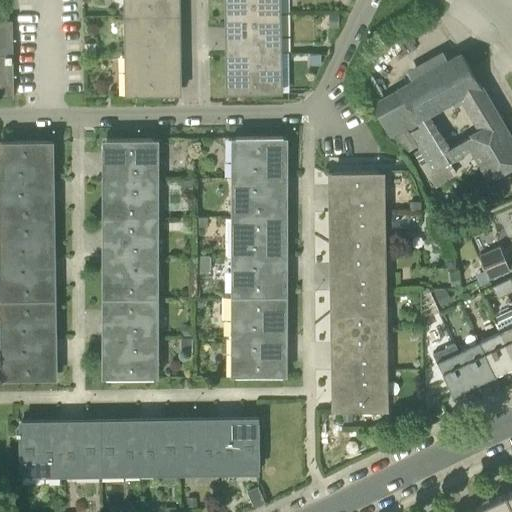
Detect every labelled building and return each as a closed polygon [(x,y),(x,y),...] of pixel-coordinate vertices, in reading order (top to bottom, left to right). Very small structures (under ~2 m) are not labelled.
[(129,0),(129,14),(176,14),(175,0),(129,0)] [(184,0),(183,0),(185,60),(199,60),(198,12),(185,12),(184,0)] [(228,0),(229,13),(276,13),(275,0),(228,0)] [(276,13),(229,13),(230,92),(277,92),(276,13)] [(339,13),(329,13),(329,28),(339,28),(339,13)] [(176,14),(129,14),(131,93),(177,93),(176,14)] [(0,96),(13,96),(12,19),(0,19),(0,96)] [(391,139),(408,129),(433,171),(471,147),(489,178),(511,164),(511,139),(462,54),(459,53),(398,88),(399,89),(371,104),(391,139)] [(322,60),(312,55),(308,64),(317,69),(322,60)] [(236,216),(282,216),(282,136),(236,136),(236,216)] [(106,218),(153,218),(153,138),(106,138),(106,218)] [(3,220),(49,220),(48,139),(2,140),(3,220)] [(334,252),(380,251),(379,171),(333,171),(334,252)] [(192,193),(192,179),(182,180),(182,194),(192,193)] [(420,201),(409,201),(409,210),(420,210),(420,201)] [(282,216),(236,216),(236,295),(282,295),(282,216)] [(206,217),(195,217),(195,227),(206,227),(206,217)] [(153,298),(153,218),(106,218),(107,298),(153,298)] [(49,220),(3,220),(4,300),(50,300),(49,220)] [(484,270),(487,279),(509,270),(499,246),(477,254),(484,270)] [(381,330),(380,251),(334,252),(335,331),(381,330)] [(445,254),(446,268),(456,267),(454,253),(445,254)] [(210,256),(196,256),(196,271),(209,271),(210,256)] [(458,271),(449,272),(450,286),(459,285),(458,271)] [(501,283),(506,293),(511,289),(511,283),(509,278),(501,283)] [(498,297),(506,293),(501,283),(492,287),(498,297)] [(450,300),(445,288),(434,292),(440,305),(450,300)] [(282,295),(236,295),(236,376),(282,376),(282,295)] [(205,297),(195,297),(195,307),(201,307),(205,303),(205,297)] [(153,298),(107,298),(107,378),(153,378),(153,298)] [(50,300),(4,300),(5,380),(51,379),(50,300)] [(511,315),(496,323),(500,331),(511,356),(511,315)] [(180,328),(180,336),(191,336),(191,324),(184,324),(180,328)] [(381,330),(335,331),(337,410),(383,410),(381,330)] [(511,365),(511,356),(500,331),(479,341),(494,373),(511,365)] [(191,338),(180,338),(180,351),(191,351),(191,338)] [(494,373),(479,341),(458,351),(473,384),(494,373)] [(473,384),(458,351),(437,361),(453,394),(473,384)] [(429,419),(438,416),(435,409),(427,412),(429,419)] [(351,411),(343,411),(343,421),(351,421),(351,411)] [(179,422),(179,468),(259,466),(259,421),(179,422)] [(99,423),(100,469),(179,468),(179,422),(99,423)] [(100,469),(99,423),(19,424),(20,470),(100,469)] [(264,502),(257,486),(245,491),(253,508),(264,502)] [(511,511),(505,495),(504,494),(475,508),(474,506),(467,510),(468,511),(466,511),(511,511)] [(196,497),(185,497),(186,506),(196,506),(196,497)]
